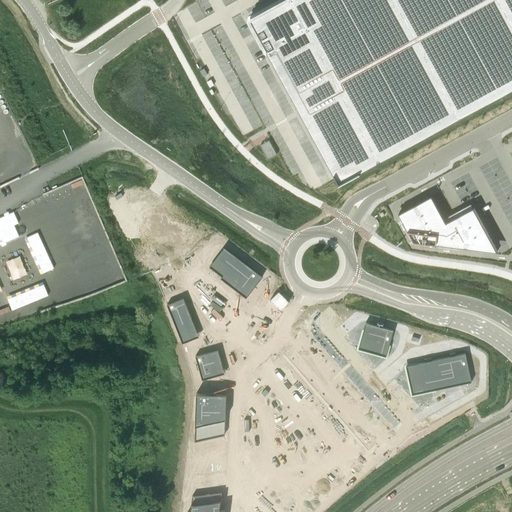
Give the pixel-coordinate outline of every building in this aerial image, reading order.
[(248,18),(248,19),(254,31),(255,31),(256,31),(260,37),(259,38),(259,39),(265,50),(265,51),(266,51),(267,51),(336,178),(338,182),(348,177),(511,88),(511,0),(278,0),(248,17),(248,18)] [(431,196),(398,213),(413,240),(458,246),(459,240),(493,246),(496,252),(497,252),(471,203),(470,204),(472,208),(445,222),(443,218),(431,196)] [(181,223),(169,211),(147,231),(158,244),(181,223)] [(14,212),(0,218),(0,244),(20,236),(15,225),(19,223),(14,212)] [(199,222),(194,218),(190,222),(195,226),(199,222)] [(208,267),(221,276),(220,278),(246,298),(262,276),(223,247),(208,267)] [(199,336),(184,297),(167,304),(182,343),(199,336)] [(394,330),(370,323),(364,347),(388,354),(394,330)] [(201,379),(224,373),(217,349),(195,355),(198,366),(196,366),(197,371),(199,371),(201,379)] [(464,355),(409,366),(414,394),(470,382),(464,355)] [(196,393),(194,442),(224,435),(226,394),(196,393)] [(186,511),(223,511),(225,506),(219,507),(222,490),(192,494),(190,511),(186,511)]
